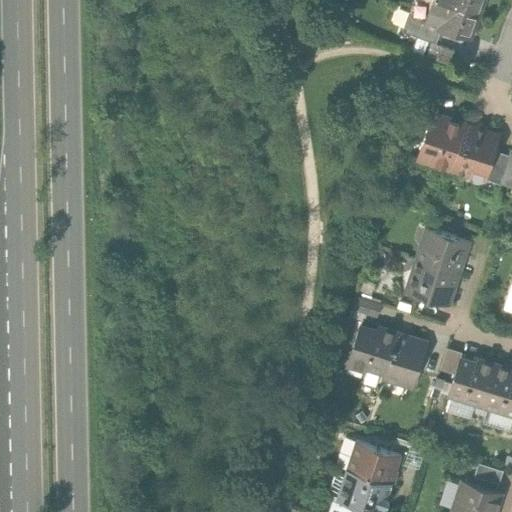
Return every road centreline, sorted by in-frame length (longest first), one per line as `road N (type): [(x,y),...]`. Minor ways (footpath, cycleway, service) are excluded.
road 1 (trunk): [(75,511),(64,0)]
road 2 (trunk): [(15,0),(24,511)]
